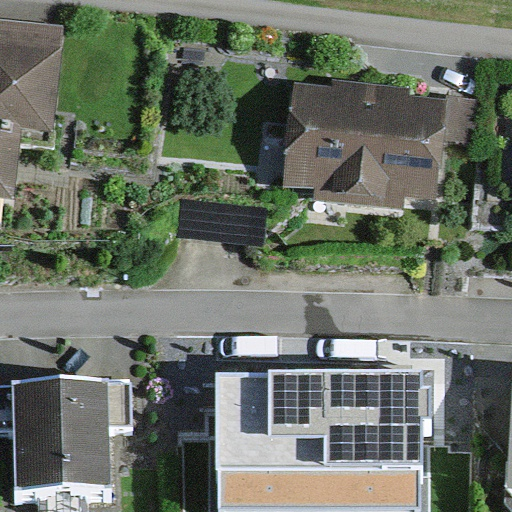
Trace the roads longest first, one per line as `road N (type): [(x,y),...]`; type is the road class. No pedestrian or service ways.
road 1 (residential): [(511,325),(0,318)]
road 2 (residential): [(511,42),(156,0)]
